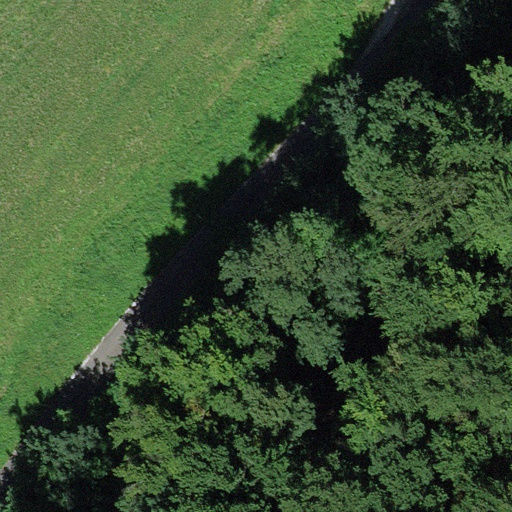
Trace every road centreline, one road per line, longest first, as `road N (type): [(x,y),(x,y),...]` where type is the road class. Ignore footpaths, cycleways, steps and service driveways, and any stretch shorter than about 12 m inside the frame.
road 1 (unclassified): [(430,0),(299,163),(104,358),(0,500)]
road 2 (track): [(305,511),(392,273),(473,105),(511,49)]
